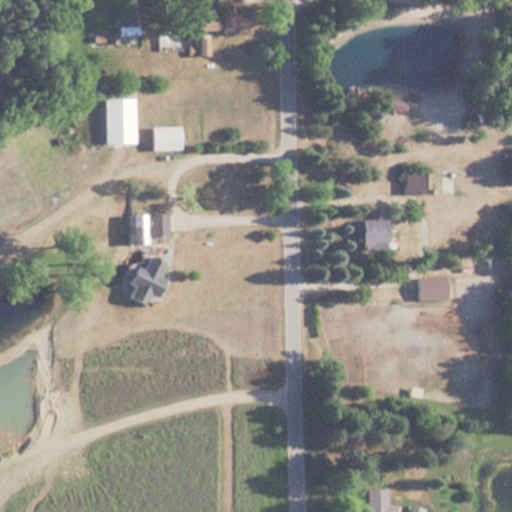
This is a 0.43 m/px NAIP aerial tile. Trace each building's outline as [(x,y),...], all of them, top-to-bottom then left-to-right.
[(231,12),(231,0),(211,0),(211,16),(191,16),(191,33),(245,33),(245,12),(231,12)] [(377,103),(399,114),(404,104),(381,93),(377,103)] [(145,126),(145,150),(176,150),(176,126),(145,126)] [(399,170),(399,193),(423,193),(423,170),(399,170)] [(146,243),(146,235),(166,235),(166,214),(129,214),(129,243),(146,243)] [(355,219),(355,251),(382,251),(382,219),(355,219)] [(159,280),(152,277),(159,261),(141,254),(135,268),(127,264),(119,281),(127,285),(122,298),(137,305),(143,293),(152,297),(159,280)] [(442,277),(410,277),(410,299),(442,299),(442,277)] [(360,488),(360,511),(390,511),(390,504),(381,505),(381,487),(360,488)]
